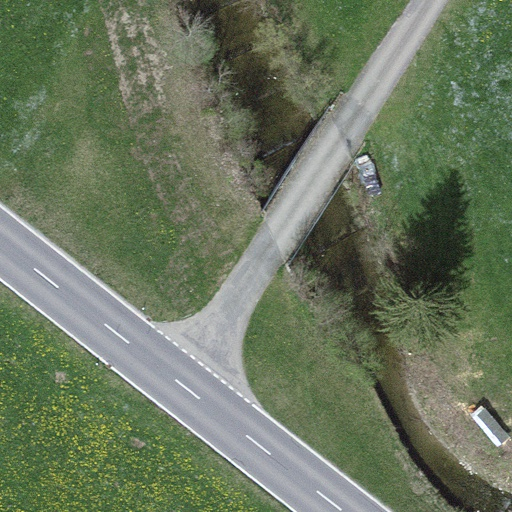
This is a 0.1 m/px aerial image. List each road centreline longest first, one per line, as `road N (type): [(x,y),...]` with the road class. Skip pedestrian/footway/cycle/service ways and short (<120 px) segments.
road 1 (track): [(182,386),(428,0)]
road 2 (secondary): [(344,511),(0,242)]
